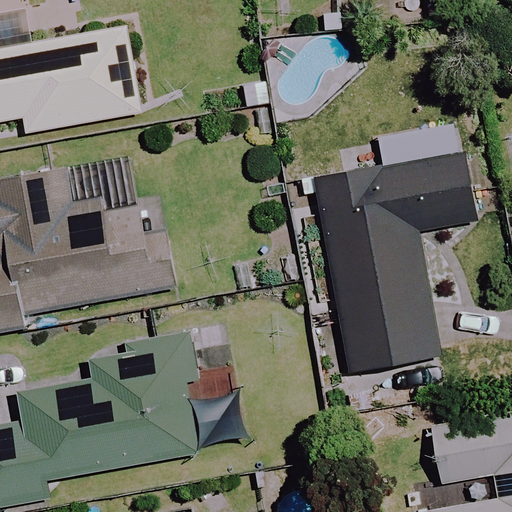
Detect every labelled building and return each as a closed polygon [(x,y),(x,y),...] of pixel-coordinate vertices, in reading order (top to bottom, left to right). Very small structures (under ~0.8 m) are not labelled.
[(0,16),(0,122),(24,119),(26,134),(141,113),(125,29),(32,46),(26,12),(0,16)] [(463,153),(424,159),(317,177),(349,373),(437,359),(417,236),(475,227),(463,153)] [(132,208),(125,165),(0,185),(0,332),(32,327),(30,313),(173,290),(159,204),(132,208)] [(198,385),(187,333),(131,345),(134,357),(92,365),(95,380),(20,396),(26,424),(0,429),(0,507),(49,497),(46,483),(201,451),(187,387),(198,385)] [(407,511),(511,511),(511,411),(431,426),(442,485),(466,481),(470,502),(407,511)]
